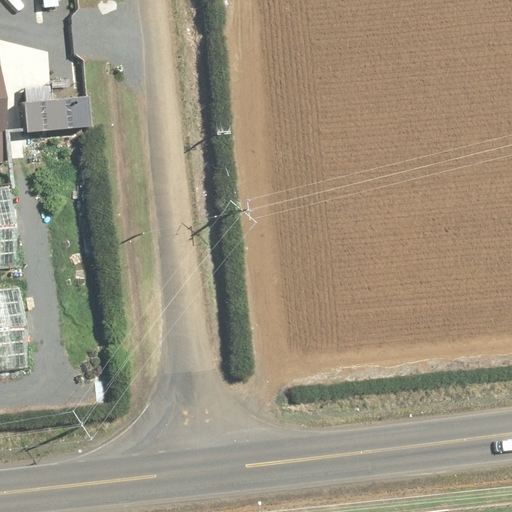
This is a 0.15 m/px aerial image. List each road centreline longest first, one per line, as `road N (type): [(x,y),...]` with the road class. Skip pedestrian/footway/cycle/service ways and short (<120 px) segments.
road 1 (residential): [(144,0),(189,479)]
road 2 (tertiary): [(511,435),(189,479)]
road 3 (tertiary): [(189,479),(0,498)]
